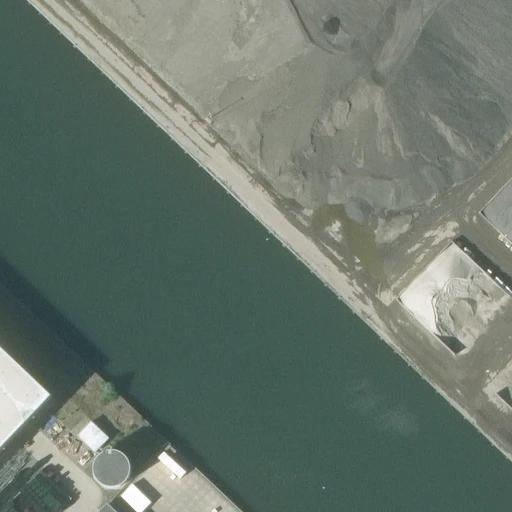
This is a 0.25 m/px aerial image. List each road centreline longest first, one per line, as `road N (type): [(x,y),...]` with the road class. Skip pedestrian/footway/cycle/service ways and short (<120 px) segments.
road 1 (unknown): [(371,291),(60,0)]
road 2 (unknown): [(457,383),(371,291)]
road 3 (unknown): [(458,205),(371,291)]
